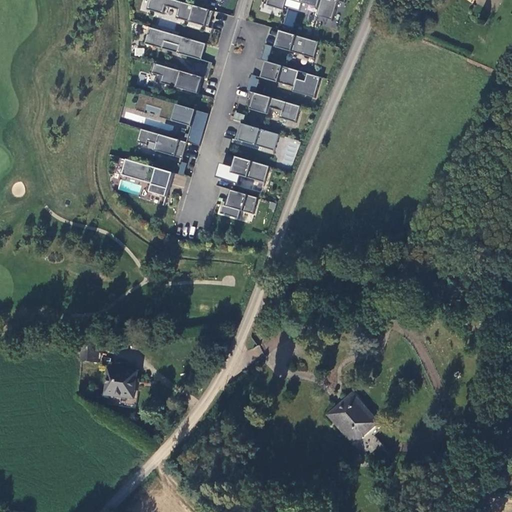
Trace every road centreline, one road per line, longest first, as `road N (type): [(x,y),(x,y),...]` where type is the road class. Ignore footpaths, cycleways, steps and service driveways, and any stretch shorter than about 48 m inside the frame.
road 1 (tertiary): [(105,511),(184,428),(229,360),(377,0)]
road 2 (residential): [(247,0),(196,222)]
